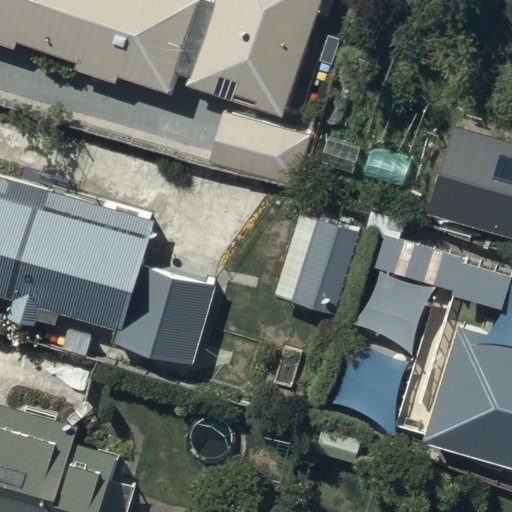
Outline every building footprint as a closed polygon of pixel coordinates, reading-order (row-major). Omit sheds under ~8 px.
[(168,93),(198,0),(0,0),(0,44),(15,49),(17,43),(81,63),(78,72),(118,85),(120,77),(168,93)] [(216,0),(187,84),(281,117),(321,0),(216,0)] [(224,112),(210,163),(297,185),(310,134),(224,112)] [(511,140),(465,126),(440,203),(511,225),(511,140)] [(0,176),(0,296),(13,301),(9,317),(38,326),(39,321),(55,326),(59,315),(120,334),(116,345),(190,368),(215,288),(140,265),(153,224),(0,176)] [(335,315),(360,230),(342,224),(343,220),(320,214),(319,219),(299,214),(274,297),(335,315)] [(504,309),(511,280),(511,277),(432,255),(434,248),(386,234),(376,269),(455,291),(454,295),(504,309)] [(511,343),(462,328),(423,441),(511,468),(511,343)] [(0,511),(125,511),(134,486),(112,479),(119,457),(72,442),(77,426),(0,402),(0,511)]
